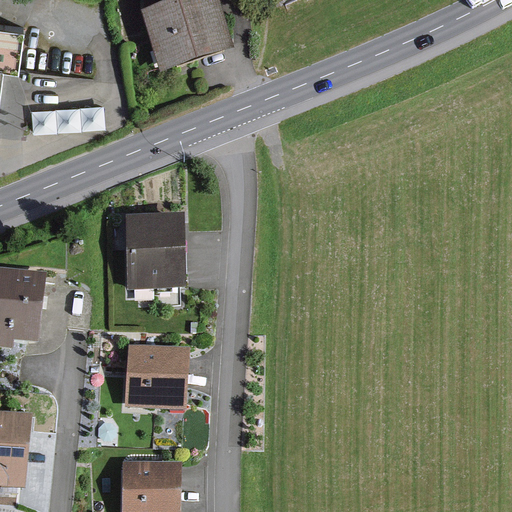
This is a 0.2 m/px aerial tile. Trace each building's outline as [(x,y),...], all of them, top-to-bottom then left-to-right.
[(226,49),(209,1),(141,26),(158,74),(226,49)] [(0,72),(24,75),(29,31),(0,27),(0,72)] [(35,133),(107,129),(106,105),(34,109),(35,133)] [(178,292),(181,225),(127,223),(124,290),(178,292)] [(0,343),(37,346),(42,286),(0,282),(0,343)] [(181,418),(183,353),(130,352),(128,417),(181,418)] [(0,492),(22,494),(28,426),(0,422),(0,492)] [(176,511),(178,470),(126,468),(123,511),(176,511)]
